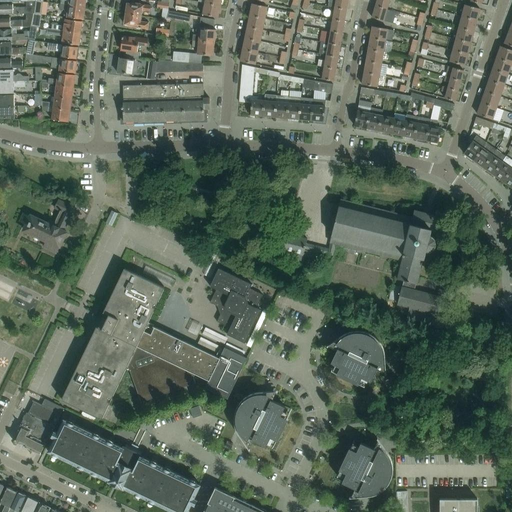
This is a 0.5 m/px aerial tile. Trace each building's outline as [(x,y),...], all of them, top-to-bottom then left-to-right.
[(42,1),(36,0),(35,0),(33,13),(40,14),(42,1)] [(346,9),(347,0),(329,0),(328,6),(334,7),(346,9)] [(387,9),(389,0),(376,0),(375,5),(387,9)] [(168,9),(168,3),(162,2),(158,1),(157,8),(168,9)] [(0,3),(0,14),(25,14),(32,13),(34,6),(12,7),(12,4),(0,3)] [(150,12),(151,6),(131,3),(131,4),(127,3),(126,6),(125,6),(124,11),(125,11),(125,14),(142,16),(142,11),(150,12)] [(217,17),(220,5),(204,3),(202,14),(217,17)] [(264,18),(267,6),(252,3),(249,15),(264,18)] [(82,19),(83,8),(60,4),(59,10),(66,11),(65,17),(82,19)] [(383,21),(387,9),(375,5),(372,17),(383,21)] [(476,20),(479,9),(464,5),(461,16),(476,20)] [(344,21),(346,9),(334,7),(332,19),(344,21)] [(189,21),(190,15),(168,11),(167,17),(189,21)] [(30,25),(32,13),(25,14),(25,20),(9,20),(9,17),(0,17),(0,27),(11,27),(15,27),(30,26),(30,25)] [(40,14),(33,13),(32,13),(30,25),(39,27),(40,14)] [(141,22),(142,16),(125,14),(125,16),(124,15),(123,21),(124,21),(124,24),(128,25),(128,26),(147,29),(148,23),(141,22)] [(262,29),(264,18),(249,15),(247,26),(262,29)] [(473,32),(476,20),(461,16),(458,27),(473,32)] [(215,30),(211,29),(212,20),(201,17),(199,35),(193,34),(192,40),(198,41),(214,42),(215,30)] [(51,24),(51,29),(80,33),(80,27),(82,26),(82,24),(81,22),(81,21),(64,19),(63,26),(51,24)] [(342,33),(344,21),(332,19),(330,31),(342,33)] [(260,41),(262,29),(247,26),(244,38),(260,41)] [(385,41),(387,29),(372,26),(370,38),(385,41)] [(0,40),(18,40),(27,40),(28,40),(29,30),(23,31),(23,34),(15,34),(15,27),(11,27),(11,29),(0,29),(0,40)] [(470,43),(473,32),(458,27),(455,39),(470,43)] [(80,33),(51,29),(47,28),(46,34),(62,36),(61,42),(78,45),(78,43),(80,42),(80,40),(79,38),(80,33)] [(340,45),(342,33),(330,31),(328,43),(340,45)] [(120,42),(119,48),(120,48),(120,50),(126,51),(125,56),(138,59),(139,53),(138,52),(136,51),(138,44),(147,45),(148,39),(134,37),(133,38),(122,37),(121,42),(120,42)] [(257,52),(260,41),(244,38),(242,49),(257,52)] [(383,52),(385,41),(370,38),(368,49),(383,52)] [(467,54),(470,43),(455,39),(452,50),(467,54)] [(213,55),(214,42),(198,41),(192,40),(192,46),(198,47),(197,54),(202,54),(213,55)] [(11,42),(0,42),(0,54),(13,54),(13,49),(11,49),(11,42)] [(338,57),(340,45),(328,43),(322,42),(320,54),(326,55),(338,57)] [(77,52),(78,47),(49,43),(48,49),(61,51),(60,56),(76,59),(76,57),(78,56),(78,53),(77,52)] [(511,63),(511,60),(511,50),(500,46),(496,58),(511,63)] [(255,64),(257,52),(242,49),(239,61),(255,64)] [(381,64),(383,52),(368,49),(366,61),(381,64)] [(464,66),(467,54),(452,50),(449,62),(464,66)] [(184,62),(191,62),(201,63),(202,54),(197,54),(174,52),(173,61),(174,61),(177,61),(184,62)] [(74,73),(76,61),(25,54),(24,59),(32,60),(32,62),(41,63),(41,61),(51,63),(50,67),(58,68),(58,70),(74,73)] [(335,69),(338,57),(326,55),(325,61),(318,60),(317,65),(324,67),(335,69)] [(0,56),(0,67),(22,67),(22,61),(11,61),(11,56),(0,56)] [(132,75),(135,60),(119,58),(117,73),(132,75)] [(511,63),(496,58),(493,68),(507,74),(511,63)] [(164,72),(164,60),(159,59),(159,62),(156,61),(156,66),(155,72),(164,72)] [(379,75),(381,64),(366,61),(364,72),(379,75)] [(203,71),(202,63),(201,63),(191,62),(191,71),(203,71)] [(333,81),(335,69),(324,67),(322,79),(333,81)] [(460,81),(463,71),(448,67),(446,71),(451,72),(450,78),(460,81)] [(0,68),(0,80),(13,80),(28,80),(28,75),(23,75),(19,73),(17,73),(16,74),(13,74),(13,69),(0,68)] [(504,85),(507,74),(493,68),(488,80),(504,85)] [(47,83),(48,83),(56,84),(56,85),(72,87),(74,75),(58,72),(57,79),(48,78),(47,83)] [(377,87),(379,75),(364,72),(362,84),(377,87)] [(458,91),(460,81),(450,78),(445,77),(444,81),(449,82),(447,88),(458,91)] [(314,90),(315,81),(303,79),(303,84),(302,88),(314,90)] [(0,92),(13,93),(13,80),(0,80),(0,92)] [(500,96),(504,85),(488,80),(485,91),(500,96)] [(331,94),(332,85),(315,81),(314,90),(314,91),(331,94)] [(210,108),(209,98),(204,98),(203,84),(123,86),(123,121),(204,119),(204,109),(210,108)] [(70,99),(72,87),(56,85),(54,96),(70,99)] [(455,101),(458,91),(447,88),(442,86),(441,91),(446,92),(444,98),(455,101)] [(373,94),(374,90),(361,87),(360,94),(372,96),(373,94)] [(274,117),(286,118),(288,97),(289,91),(281,91),(281,96),(276,95),(274,117)] [(496,108),(500,96),(485,91),(481,103),(496,108)] [(14,94),(0,94),(0,106),(14,106),(14,94)] [(274,117),(276,95),(264,94),(264,100),(262,116),(274,117)] [(68,110),(70,99),(54,96),(53,107),(68,110)] [(262,116),(264,100),(257,100),(257,97),(252,96),(251,103),(250,115),(262,116)] [(286,118),(298,119),(300,98),(288,97),(286,118)] [(310,120),(312,99),(300,98),(298,119),(310,120)] [(324,100),(312,99),(310,120),(323,121),(324,106),(324,100)] [(453,110),(454,104),(435,99),(434,104),(433,105),(453,110)] [(492,119),(496,108),(481,103),(477,114),(492,119)] [(366,128),(370,107),(358,105),(354,126),(366,128)] [(0,118),(14,118),(14,106),(0,106),(0,118)] [(67,121),(68,110),(53,107),(51,119),(67,121)] [(378,131),(381,115),(382,110),(370,107),(366,128),(378,131)] [(414,138),(419,117),(407,114),(405,120),(402,136),(414,138)] [(390,133),(393,118),(381,115),(378,131),(390,133)] [(499,115),(498,124),(510,125),(511,116),(499,115)] [(426,140),(430,119),(419,117),(414,138),(426,140)] [(492,128),(494,124),(476,117),(474,123),(491,129),(492,128)] [(402,136),(405,120),(393,118),(390,133),(402,136)] [(437,121),(430,119),(426,140),(438,143),(441,128),(436,127),(437,121)] [(505,133),(507,128),(494,124),(492,128),(505,133)] [(510,129),(507,128),(505,133),(501,142),(505,144),(510,129)] [(473,160),(486,142),(477,136),(473,141),(472,141),(463,153),(473,160)] [(483,167),(496,149),(486,142),(473,160),(483,167)] [(493,174),(505,156),(496,149),(483,167),(493,174)] [(502,181),(511,167),(511,160),(506,156),(505,156),(493,174),(502,181)] [(511,187),(511,167),(502,181),(511,187)] [(340,199),(338,205),(329,242),(330,242),(328,249),(305,243),(303,248),(331,255),(334,243),(336,243),(335,244),(341,246),(341,244),(355,248),(355,249),(364,252),(364,250),(378,254),(378,255),(387,258),(387,256),(399,259),(394,277),(404,280),(402,287),(414,290),(416,283),(423,259),(424,259),(425,252),(429,252),(432,251),(434,250),(436,246),(436,243),(435,239),(432,237),(429,235),(430,230),(435,231),(439,217),(429,214),(430,210),(425,208),(423,213),(415,211),(416,210),(414,210),(412,218),(340,199)] [(62,231),(73,208),(74,206),(73,206),(72,207),(58,200),(54,207),(59,210),(53,222),(48,220),(47,223),(23,212),(19,221),(26,224),(23,230),(25,231),(25,232),(29,234),(30,233),(45,241),(43,245),(42,246),(44,246),(56,252),(66,231),(65,231),(65,232),(62,231)] [(112,210),(106,223),(111,225),(117,213),(112,210)] [(305,243),(306,239),(279,231),(275,248),(293,252),(291,258),(299,260),(301,254),(303,248),(305,243)] [(247,358),(244,356),(224,347),(221,353),(218,351),(217,353),(215,356),(153,326),(153,325),(148,322),(155,307),(153,307),(155,303),(156,304),(164,287),(124,268),(103,312),(108,315),(105,319),(102,317),(98,327),(96,326),(61,399),(102,418),(110,402),(108,401),(109,397),(111,398),(126,368),(129,370),(141,402),(195,383),(193,377),(195,374),(208,380),(205,388),(227,398),(247,358)] [(220,307),(221,311),(217,320),(217,321),(230,328),(226,334),(245,343),(260,309),(256,307),(262,294),(249,288),(251,284),(218,268),(209,286),(214,288),(216,289),(210,302),(220,307)] [(441,315),(445,298),(444,298),(445,294),(439,292),(437,296),(414,290),(402,287),(401,286),(397,303),(409,306),(406,317),(437,326),(440,314),(441,315)] [(190,326),(186,336),(195,340),(200,330),(190,326)] [(385,367),(384,354),(383,348),(381,344),(377,339),(374,336),(369,333),(364,331),(359,330),(353,331),(348,332),(344,334),(343,335),(332,342),(339,345),(331,362),(341,367),(338,373),(357,383),(360,376),(370,381),(378,364),(385,367)] [(277,438),(281,428),(286,419),(280,416),(285,406),(268,398),(271,391),(255,392),(248,395),(244,398),(241,400),(239,403),(236,408),(235,412),(234,416),(234,421),(235,426),(236,430),(238,434),(245,444),(248,437),(266,446),(270,436),(277,438)] [(33,401),(33,402),(28,413),(50,424),(56,412),(61,415),(32,400),(33,401)] [(50,435),(53,428),(55,426),(50,424),(28,413),(26,412),(13,438),(14,442),(15,441),(20,444),(20,446),(22,447),(23,445),(39,454),(49,434),(50,435)] [(140,455),(141,454),(142,452),(125,444),(123,448),(63,419),(57,432),(54,431),(51,436),(54,438),(48,451),(52,453),(53,452),(58,455),(58,456),(78,466),(79,465),(84,467),(83,468),(91,472),(92,471),(97,474),(97,475),(108,480),(108,481),(124,489),(124,488),(135,493),(136,492),(141,495),(141,496),(149,500),(149,499),(154,501),(154,502),(174,511),(175,511),(176,511),(186,511),(191,503),(194,505),(197,499),(194,498),(200,484),(140,455)] [(390,458),(389,456),(381,443),(378,450),(360,442),(356,452),(349,449),(340,469),(346,472),(342,482),(359,490),(355,497),(370,495),(374,494),(378,493),(383,489),(386,486),(389,483),(391,479),(392,474),(392,468),(392,463),(390,458)] [(6,511),(16,491),(6,486),(0,500),(0,502),(5,505),(1,511),(6,511)] [(267,511),(215,487),(202,511),(267,511)] [(18,511),(26,496),(16,491),(6,511),(18,511)] [(32,511),(38,501),(28,497),(20,511),(32,511)] [(477,511),(477,498),(440,499),(439,511),(477,511)] [(47,511),(50,507),(39,502),(34,511),(47,511)]
